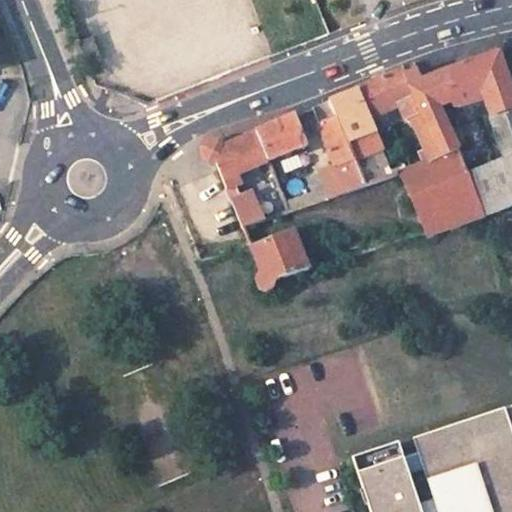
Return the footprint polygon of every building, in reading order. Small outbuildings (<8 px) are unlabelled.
[(100,59),(91,37),(78,41),(87,64),(100,59)] [(511,89),(499,51),(446,72),(453,104),(454,109),(468,109),(485,104),(504,157),(466,174),(481,216),(511,204),(511,89)] [(412,63),(375,81),(387,111),(398,106),(404,119),(406,120),(410,119),(428,159),(457,146),(440,110),(453,104),(446,72),(421,81),(412,63)] [(375,81),(356,90),(369,120),(387,111),(375,81)] [(329,102),(347,142),(364,185),(383,180),(393,175),(369,120),(356,90),(329,102)] [(334,167),(342,193),(364,185),(347,142),(329,102),(315,107),(320,119),(317,121),(329,154),(334,167)] [(268,161),(307,144),(295,116),(255,132),(268,161)] [(216,164),(226,189),(240,183),(236,174),(268,161),(255,132),(222,145),(219,143),(217,142),(214,142),(211,142),(208,143),(205,145),(204,147),(202,149),(202,153),(202,156),(205,160),(207,163),(210,164),(216,164)] [(399,172),(425,234),(481,216),(466,174),(457,146),(428,159),(399,172)] [(334,167),(319,172),(328,198),(342,193),(334,167)] [(305,176),(313,203),(328,198),(319,172),(305,176)] [(262,220),(252,192),(230,201),(242,228),(262,220)] [(309,269),(294,230),(250,248),(260,275),(258,278),(256,282),(257,286),(259,289),(262,292),(266,292),(270,291),(273,288),(274,285),(273,281),(309,269)] [(511,511),(511,404),(417,437),(443,511),(511,511)] [(427,511),(403,442),(357,459),(375,511),(427,511)]
